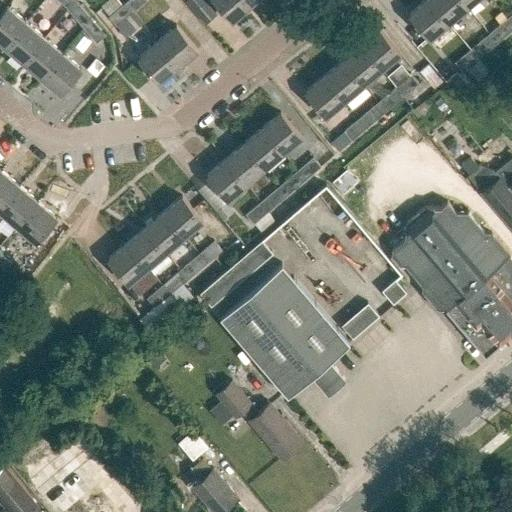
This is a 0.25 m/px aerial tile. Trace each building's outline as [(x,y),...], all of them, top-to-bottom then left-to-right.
[(73,12),(84,25),(99,42),(107,33),(84,6),(79,0),(61,0),(68,5),(73,12)] [(126,0),(124,2),(132,12),(145,0),(126,0)] [(186,0),(206,23),(217,14),(205,0),(186,0)] [(215,0),(232,20),(251,4),(248,0),(215,0)] [(425,0),(410,13),(431,38),(449,22),(430,0),(425,0)] [(430,0),(449,22),(468,6),(462,0),(430,0)] [(109,15),(109,16),(116,25),(132,12),(124,2),(121,5),(109,15)] [(8,5),(0,13),(0,40),(5,45),(26,20),(8,5)] [(511,21),(508,17),(489,32),(496,41),(511,27),(511,21)] [(26,20),(5,45),(24,61),(45,36),(26,20)] [(157,41),(178,66),(197,50),(176,25),(157,41)] [(361,44),(382,69),(401,53),(380,28),(361,44)] [(489,32),(471,47),(478,56),(496,41),(489,32)] [(45,36),(24,61),(42,77),(64,52),(45,36)] [(138,57),(159,82),(178,66),(157,41),(138,57)] [(343,59),(364,84),(382,69),(361,44),(343,59)] [(471,47),(455,61),(462,69),(478,56),(471,47)] [(64,52),(42,77),(61,93),(82,68),(64,52)] [(325,74),(346,99),(364,84),(343,59),(325,74)] [(126,68),(123,70),(138,87),(140,85),(146,80),(132,63),(126,68)] [(440,82),(426,64),(417,71),(431,89),(440,82)] [(411,72),(396,85),(404,94),(419,81),(411,72)] [(306,90),(327,115),(346,99),(325,74),(306,90)] [(396,85),(378,101),(386,110),(404,94),(396,85)] [(378,101),(360,116),(367,125),(386,110),(378,101)] [(262,127),(283,152),(302,136),(282,111),(262,127)] [(360,116),(343,130),(351,139),(367,126),(367,125),(360,116)] [(283,152),(262,127),(244,143),(265,168),(283,152)] [(265,168),(244,143),(226,159),(247,183),(265,168)] [(312,155),(297,168),(304,177),(320,163),(312,155)] [(511,155),(495,170),(480,164),(469,173),(495,204),(508,220),(510,218),(511,219),(511,224),(511,225),(511,226),(511,155)] [(247,183),(226,159),(207,175),(228,199),(247,183)] [(297,168),(279,184),(286,192),(304,177),(297,168)] [(0,170),(0,207),(20,184),(2,169),(0,170)] [(332,181),(343,194),(357,182),(345,169),(332,181)] [(0,207),(0,209),(17,224),(38,199),(20,184),(0,207)] [(279,184),(261,200),(268,208),(286,192),(279,184)] [(164,210),(184,235),(203,220),(182,195),(164,210)] [(17,224),(36,240),(57,215),(38,199),(17,224)] [(445,308),(477,345),(478,345),(485,354),(510,332),(511,333),(511,331),(511,258),(508,254),(509,253),(491,231),(483,230),(467,211),(456,210),(447,199),(440,205),(425,205),(406,222),(404,236),(392,247),(391,255),(397,261),(408,262),(424,281),(422,291),(435,307),(445,308)] [(261,200),(245,213),(252,221),(268,208),(261,200)] [(145,226),(166,251),(184,235),(164,210),(145,226)] [(127,241),(148,266),(166,251),(145,226),(127,241)] [(214,240),(199,252),(207,262),(221,249),(214,240)] [(108,257),(129,282),(148,266),(127,241),(108,257)] [(195,294),(206,307),(269,254),(258,241),(195,294)] [(0,252),(0,268),(4,272),(12,262),(0,252)] [(199,252),(181,268),(188,277),(207,262),(199,252)] [(373,290),(380,285),(359,257),(353,262),(373,290)] [(7,275),(15,282),(30,265),(22,258),(7,275)] [(329,391),(345,377),(329,359),(350,341),(282,263),(221,316),(288,394),(313,373),(329,391)] [(181,268),(162,283),(170,293),(188,277),(181,268)] [(379,292),(390,305),(403,293),(392,280),(379,292)] [(162,283),(147,297),(154,306),(170,293),(162,283)] [(368,304),(341,327),(353,340),(380,317),(368,304)] [(148,305),(136,315),(146,327),(158,317),(148,305)] [(394,325),(364,347),(372,358),(402,336),(394,325)] [(249,419),(281,456),(302,439),(269,401),(257,412),(250,404),(252,402),(233,379),(216,393),(236,415),(243,409),(250,418),(249,419)] [(180,442),(196,460),(211,446),(196,429),(180,442)] [(193,484),(216,511),(237,494),(214,467),(212,468),(203,457),(191,467),(200,478),(193,484)] [(0,500),(10,511),(38,511),(42,509),(0,459),(0,500)] [(65,478),(48,492),(58,505),(76,491),(65,478)]
